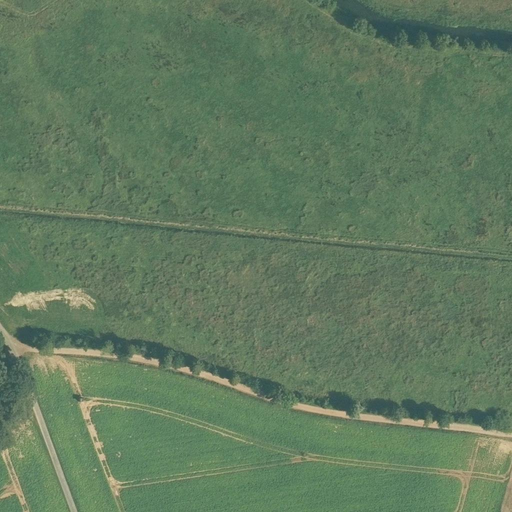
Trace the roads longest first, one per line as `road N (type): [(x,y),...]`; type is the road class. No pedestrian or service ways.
road 1 (track): [(14,351),(115,354),(295,407),(511,433)]
road 2 (unclassified): [(74,511),(0,332)]
